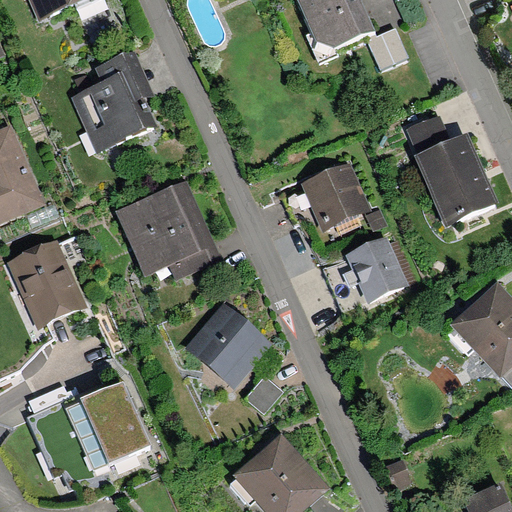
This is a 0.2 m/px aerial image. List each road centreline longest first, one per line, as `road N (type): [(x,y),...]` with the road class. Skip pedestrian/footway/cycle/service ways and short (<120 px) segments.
road 1 (residential): [(153,0),(380,511)]
road 2 (residential): [(447,0),(511,146)]
